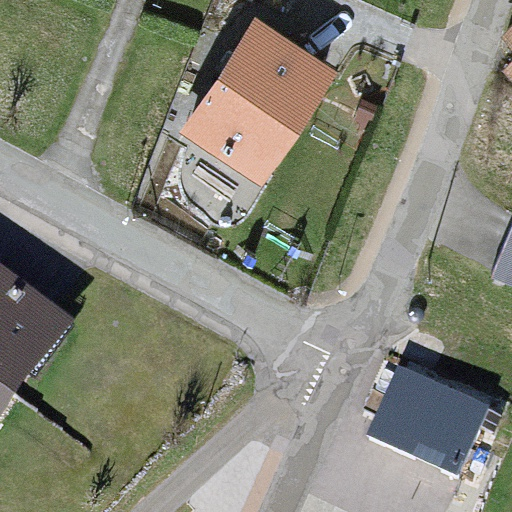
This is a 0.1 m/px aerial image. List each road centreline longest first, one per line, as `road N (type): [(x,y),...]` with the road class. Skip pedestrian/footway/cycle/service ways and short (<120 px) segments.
road 1 (residential): [(0,175),(346,362)]
road 2 (residential): [(490,0),(438,149),(346,362)]
road 3 (residential): [(325,400),(254,421),(146,511)]
road 4 (residential): [(325,400),(279,511)]
